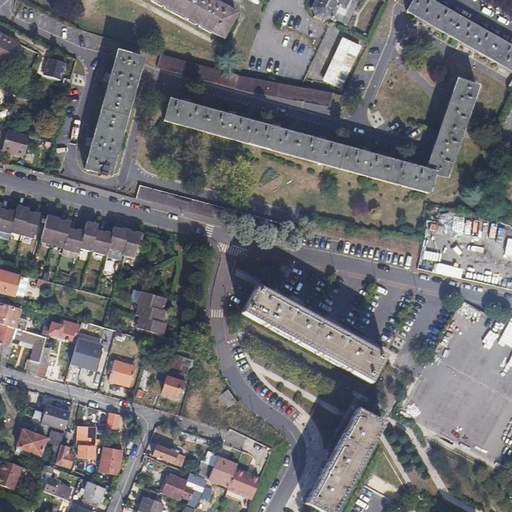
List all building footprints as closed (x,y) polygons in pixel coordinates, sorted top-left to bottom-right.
[(209,0),(151,0),(222,39),(235,14),(209,0)] [(314,0),(311,7),(307,9),(308,11),(311,11),(313,17),(312,19),(314,21),(315,19),(320,22),(321,25),(324,24),(323,22),(331,20),(344,27),(356,3),(354,0),(314,0)] [(511,49),(423,0),(413,0),(405,14),(511,74),(511,79),(509,85),(507,89),(511,91),(511,49)] [(0,38),(0,64),(3,67),(14,46),(0,38)] [(357,49),(342,41),(322,82),(338,90),(357,49)] [(142,61),(116,53),(114,62),(112,70),(137,78),(139,70),(142,61)] [(161,56),(158,70),(327,109),(331,95),(305,89),(300,89),(238,76),(215,71),(209,69),(161,56)] [(61,84),(65,62),(46,59),(42,80),(61,84)] [(137,78),(112,70),(84,170),(109,177),(137,78)] [(170,102),(163,122),(427,195),(433,176),(444,180),(475,90),(455,83),(425,172),(170,102)] [(29,136),(7,130),(1,151),(23,157),(29,136)] [(139,185),(135,197),(292,241),(297,239),(300,232),(139,185)] [(18,208),(16,214),(11,232),(21,235),(28,212),(28,211),(18,208)] [(16,214),(1,210),(0,214),(0,232),(10,236),(11,232),(16,214)] [(40,216),(28,212),(21,235),(21,236),(33,240),(40,216)] [(59,221),(47,218),(40,240),(52,243),(59,221)] [(69,224),(59,221),(52,243),(63,247),(68,229),(69,224)] [(85,224),(83,233),(79,247),(90,250),(95,231),(96,227),(85,224)] [(113,227),(111,235),(107,248),(123,253),(129,232),(113,227)] [(83,233),(68,229),(63,247),(63,249),(77,253),(79,247),(83,233)] [(111,235),(95,231),(90,250),(90,252),(105,256),(107,248),(111,235)] [(141,235),(129,232),(123,253),(122,255),(134,259),(141,235)] [(22,278),(0,271),(0,293),(3,294),(4,291),(14,294),(18,280),(21,281),(22,278)] [(42,280),(39,279),(37,286),(47,289),(49,282),(42,280)] [(255,287),(241,311),(369,381),(383,357),(255,287)] [(163,299),(139,292),(136,303),(138,304),(159,310),(163,299)] [(503,325),(460,301),(425,366),(399,413),(502,470),(511,451),(511,315),(510,314),(503,325)] [(159,310),(138,304),(135,315),(139,316),(159,322),(162,311),(159,310)] [(19,312),(0,306),(0,325),(7,327),(14,329),(19,312)] [(159,322),(139,316),(135,328),(159,336),(162,323),(159,322)] [(59,327),(51,325),(48,335),(70,341),(72,334),(74,335),(76,326),(61,322),(59,327)] [(101,328),(80,322),(79,329),(113,338),(115,332),(101,328)] [(0,344),(5,346),(0,363),(0,366),(5,369),(11,340),(14,329),(7,327),(7,329),(0,326),(0,344)] [(46,338),(14,329),(11,340),(34,347),(29,363),(38,367),(45,342),(46,338)] [(100,347),(75,341),(69,365),(94,371),(100,347)] [(45,342),(38,367),(35,377),(43,380),(48,364),(46,363),(51,343),(45,342)] [(192,362),(175,357),(171,372),(188,377),(192,362)] [(133,367),(113,361),(107,381),(128,386),(133,367)] [(29,364),(27,363),(25,371),(27,372),(26,375),(35,377),(38,367),(29,363),(29,364)] [(64,385),(66,376),(59,374),(56,383),(64,385)] [(181,384),(166,378),(161,394),(176,398),(179,391),(181,384)] [(64,432),(65,427),(69,414),(46,407),(40,425),(64,432)] [(328,511),(377,423),(354,409),(302,503),(318,511),(328,511)] [(118,417),(108,414),(105,428),(116,430),(118,417)] [(76,448),(77,448),(76,460),(92,461),(92,465),(99,466),(103,441),(94,440),(94,429),(77,428),(76,448)] [(45,439),(22,432),(16,448),(39,456),(45,439)] [(57,434),(52,432),(48,444),(54,446),(50,457),(55,459),(59,446),(60,444),(62,436),(57,434)] [(70,434),(64,432),(62,436),(60,444),(66,446),(70,434)] [(68,449),(59,446),(55,459),(54,463),(56,464),(69,468),(73,456),(67,454),(68,449)] [(175,455),(155,447),(151,456),(171,464),(175,455)] [(16,448),(15,452),(37,460),(39,456),(16,448)] [(117,456),(106,454),(103,475),(117,477),(119,465),(116,465),(117,456)] [(183,458),(175,455),(171,464),(180,467),(183,458)] [(217,459),(214,465),(207,481),(214,484),(218,473),(216,472),(221,460),(217,459)] [(216,472),(218,473),(214,484),(226,489),(234,471),(225,467),(226,462),(221,460),(216,472)] [(214,465),(202,461),(196,477),(207,481),(214,465)] [(236,466),(226,462),(225,467),(234,471),(236,466)] [(20,470),(2,464),(0,468),(0,488),(12,493),(20,470)] [(42,471),(41,471),(36,482),(42,485),(46,473),(42,471)] [(70,471),(69,476),(79,480),(83,481),(84,477),(70,471)] [(259,481),(234,471),(226,489),(226,490),(250,501),(259,481)] [(185,482),(168,476),(162,494),(178,500),(180,495),(189,499),(187,505),(196,509),(200,500),(204,489),(207,481),(196,477),(188,474),(185,482)] [(46,488),(48,489),(46,494),(63,501),(65,497),(67,498),(70,491),(54,484),(53,487),(47,484),(46,488)] [(90,492),(86,491),(84,497),(84,498),(98,504),(104,490),(96,487),(94,491),(91,489),(90,492)] [(157,494),(142,489),(136,505),(139,506),(136,511),(159,511),(162,505),(154,502),(157,494)] [(211,491),(204,489),(200,500),(207,503),(211,491)] [(84,498),(81,504),(95,510),(98,504),(84,498)]
